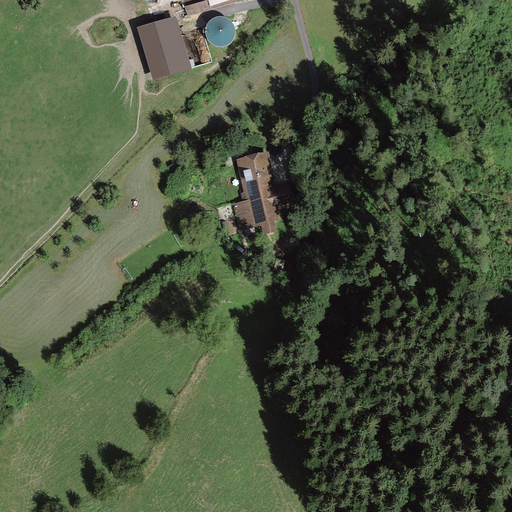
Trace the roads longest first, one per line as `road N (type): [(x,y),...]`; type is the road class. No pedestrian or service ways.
road 1 (track): [(86,511),(142,474),(229,331),(294,309),(302,295)]
road 2 (track): [(469,0),(455,33),(314,105)]
